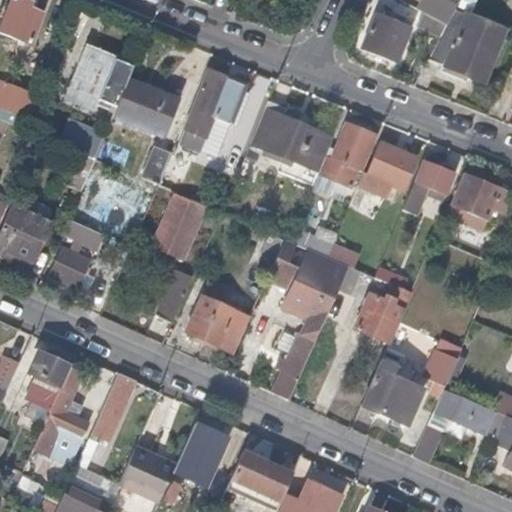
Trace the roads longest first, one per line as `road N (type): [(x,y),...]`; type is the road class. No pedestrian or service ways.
road 1 (residential): [(0,302),(462,511)]
road 2 (residential): [(511,158),(304,74)]
road 3 (residential): [(304,74),(119,0)]
